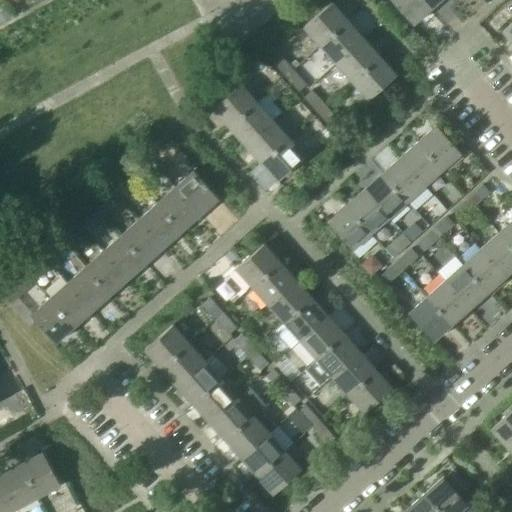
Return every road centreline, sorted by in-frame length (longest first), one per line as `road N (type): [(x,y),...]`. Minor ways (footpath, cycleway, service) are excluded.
road 1 (residential): [(329,511),(511,348)]
road 2 (residential): [(208,511),(105,394)]
